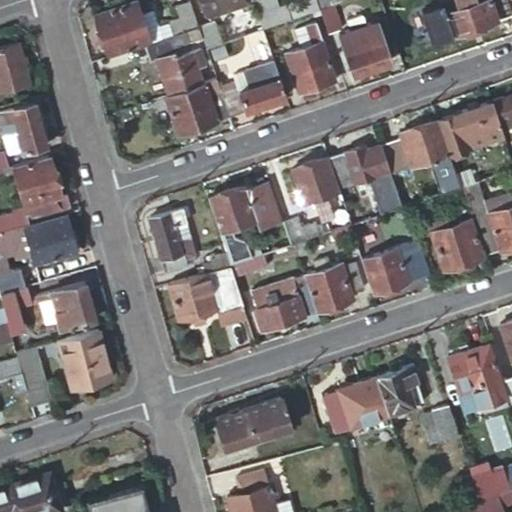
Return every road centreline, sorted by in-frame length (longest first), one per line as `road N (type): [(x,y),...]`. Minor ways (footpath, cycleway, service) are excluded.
road 1 (residential): [(100,192),(511,53)]
road 2 (residential): [(163,395),(511,280)]
road 3 (residential): [(100,192),(163,395)]
road 4 (residential): [(44,0),(100,192)]
road 5 (residential): [(0,450),(163,395)]
road 6 (residential): [(163,395),(194,511)]
